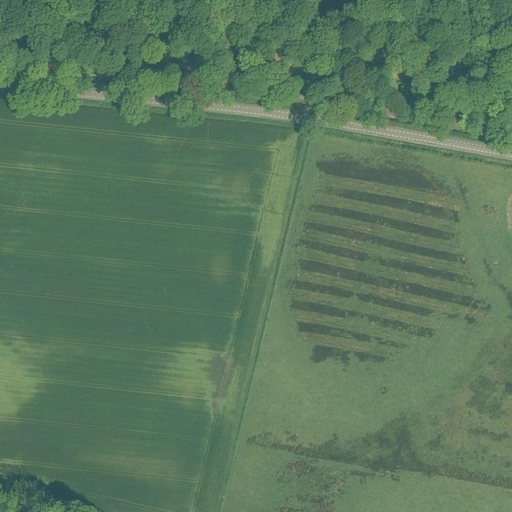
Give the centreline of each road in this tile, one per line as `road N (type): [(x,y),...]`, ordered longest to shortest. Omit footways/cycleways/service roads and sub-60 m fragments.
road 1 (tertiary): [(0,85),(323,121),(511,154)]
road 2 (track): [(0,38),(511,20)]
